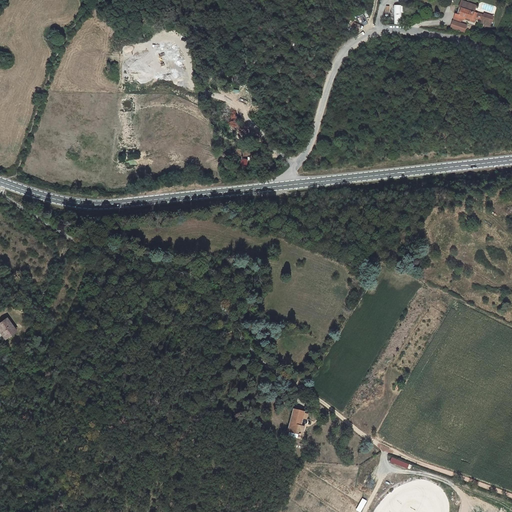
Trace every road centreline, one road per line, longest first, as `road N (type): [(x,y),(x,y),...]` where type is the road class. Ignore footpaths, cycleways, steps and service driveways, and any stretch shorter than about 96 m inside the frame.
road 1 (secondary): [(511,160),(143,202),(77,204),(0,183)]
road 2 (unclassified): [(0,191),(71,238),(189,273),(255,355),(305,392)]
road 3 (track): [(239,333),(171,302),(128,297),(81,351),(55,411),(0,442)]
road 4 (track): [(305,392),(374,445),(511,497)]
